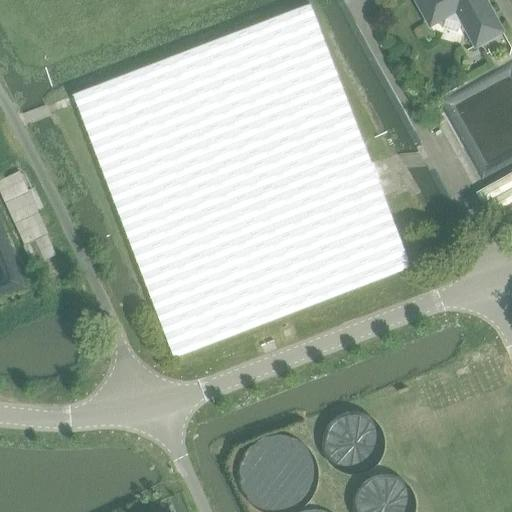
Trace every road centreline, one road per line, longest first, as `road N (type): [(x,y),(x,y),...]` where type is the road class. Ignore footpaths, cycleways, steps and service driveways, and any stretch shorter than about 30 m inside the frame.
road 1 (unclassified): [(156,405),(498,279)]
road 2 (unclassified): [(156,405),(0,94)]
road 3 (unclassified): [(0,411),(67,415),(156,405)]
